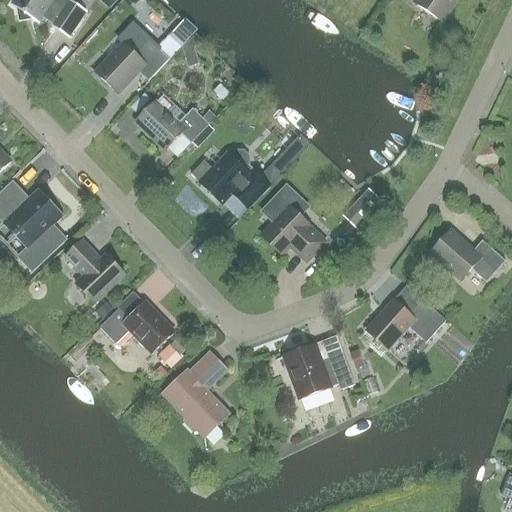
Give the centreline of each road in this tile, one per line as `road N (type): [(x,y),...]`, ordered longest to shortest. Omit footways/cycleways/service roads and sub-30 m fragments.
road 1 (residential): [(446,166),(355,285),(248,327),(230,320),(0,78)]
road 2 (residential): [(511,30),(446,166)]
